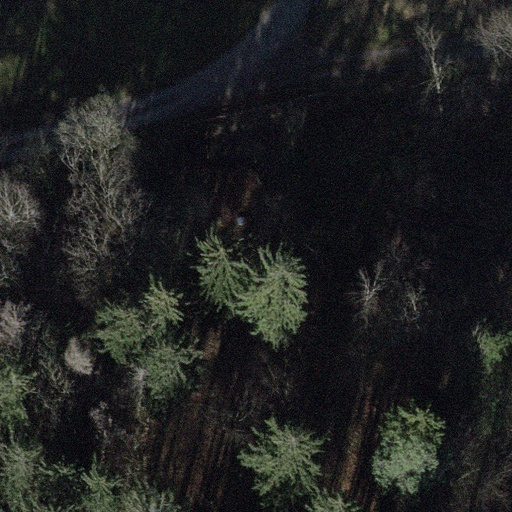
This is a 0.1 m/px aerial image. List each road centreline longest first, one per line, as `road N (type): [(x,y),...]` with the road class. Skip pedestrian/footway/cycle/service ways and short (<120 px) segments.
road 1 (track): [(0,153),(124,122),(235,80),(297,0)]
road 2 (track): [(235,80),(511,38)]
